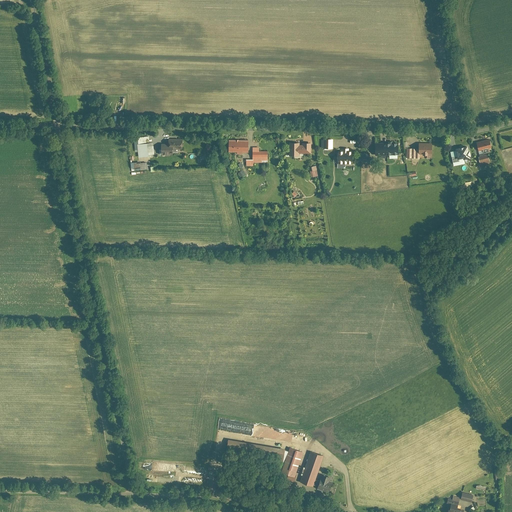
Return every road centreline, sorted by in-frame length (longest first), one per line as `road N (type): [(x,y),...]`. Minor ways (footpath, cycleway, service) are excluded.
road 1 (residential): [(511,123),(462,136),(57,129)]
road 2 (unclassified): [(57,129),(134,492)]
road 3 (unclassified): [(345,511),(134,492)]
road 4 (unclassified): [(31,0),(57,129)]
